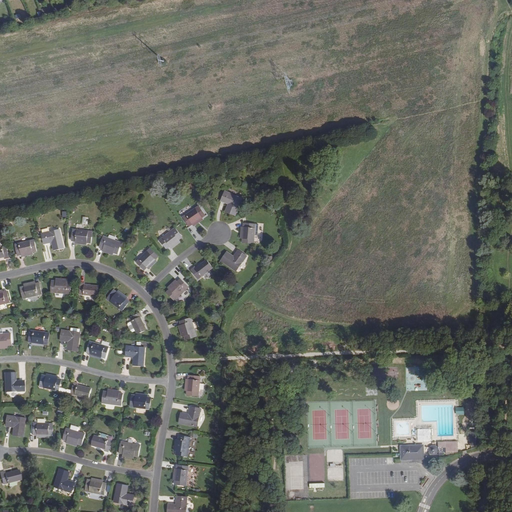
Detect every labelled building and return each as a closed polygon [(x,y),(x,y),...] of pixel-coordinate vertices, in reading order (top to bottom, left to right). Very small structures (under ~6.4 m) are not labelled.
[(221,201),(228,204),(225,212),(236,216),(242,198),(225,191),(221,201)] [(183,217),(189,227),(192,225),(202,218),(206,216),(199,206),(183,217)] [(194,227),(204,220),(202,218),(192,225),(194,227)] [(256,224),(244,223),(243,227),(242,239),(242,243),(254,244),(256,224)] [(167,250),(170,247),(179,240),(183,237),(175,228),(160,240),(167,250)] [(73,229),(72,241),(75,241),(87,242),(91,243),(93,231),(73,229)] [(60,230),(42,234),(44,244),(52,242),(54,250),(64,247),(60,230)] [(122,243),(103,236),(99,248),(103,249),(114,253),(118,254),(122,243)] [(15,244),(18,256),(21,255),(33,252),(37,251),(35,240),(15,244)] [(172,249),(181,242),(179,240),(170,247),(172,249)] [(7,246),(0,247),(0,258),(4,257),(5,259),(10,258),(7,246)] [(159,256),(151,248),(136,262),(144,271),(147,268),(156,260),(159,256)] [(234,256),(227,252),(221,261),(236,271),(247,256),(238,250),(234,256)] [(149,270),(158,262),(156,260),(147,268),(149,270)] [(196,268),(195,267),(190,270),(198,280),(213,268),(207,260),(196,268)] [(189,287),(180,278),(177,282),(169,290),(166,293),(174,301),(189,287)] [(175,280),(167,288),(169,290),(177,282),(175,280)] [(71,294),(72,282),(67,282),(56,281),(52,281),(51,293),(71,294)] [(85,283),(80,282),(79,294),(98,296),(99,286),(85,285),(85,283)] [(43,294),(40,283),(36,284),(24,286),(20,288),(23,299),(43,294)] [(123,311),(130,301),(127,299),(117,292),(114,289),(107,299),(123,311)] [(119,290),(117,292),(127,299),(128,297),(119,290)] [(8,291),(3,292),(0,292),(0,304),(10,302),(8,291)] [(140,312),(129,318),(132,322),(136,331),(138,334),(146,330),(140,317),(142,317),(140,312)] [(192,318),(180,321),(181,325),(184,337),(186,340),(197,337),(192,318)] [(50,333),(30,330),(29,342),(32,342),(44,344),(48,345),(50,333)] [(80,333),(62,330),(61,341),(68,342),(67,350),(78,351),(80,333)] [(11,333),(0,334),(0,346),(8,345),(12,345),(11,333)] [(109,347),(90,342),(87,353),(91,354),(102,357),(106,358),(109,347)] [(145,348),(127,346),(126,357),(134,357),(133,366),(144,366),(145,348)] [(15,373),(5,374),(5,392),(24,392),(23,381),(16,381),(15,373)] [(62,380),(58,379),(46,376),(42,375),(40,387),(60,391),(62,380)] [(200,376),(189,375),(189,379),(188,391),(187,396),(199,397),(200,376)] [(79,383),(74,382),(71,394),(89,399),(92,389),(78,385),(79,383)] [(124,394),(119,393),(108,392),(104,391),(102,403),(122,406),(124,394)] [(150,409),(152,398),(148,397),(136,396),(132,395),(130,406),(150,409)] [(189,415),(181,413),(179,424),(198,427),(201,409),(191,407),(189,415)] [(26,418),(8,416),(6,426),(14,427),(13,435),(24,437),(26,418)] [(38,423),(34,423),(33,435),(37,435),(49,436),(53,436),(54,424),(45,424),(38,423)] [(66,428),(63,440),(67,441),(78,444),(82,445),(86,434),(78,432),(70,430),(66,428)] [(430,429),(417,429),(417,441),(430,440),(430,429)] [(112,441),(94,435),(91,445),(105,449),(105,451),(109,452),(112,441)] [(191,437),(179,435),(178,439),(176,451),(176,456),(188,457),(188,456),(191,440),(191,437)] [(141,445),(121,441),(119,453),(123,454),(135,456),(139,457),(141,445)] [(402,459),(423,459),(423,446),(401,447),(402,459)] [(436,447),(435,446),(433,446),(431,447),(430,447),(430,448),(430,449),(429,449),(429,450),(430,451),(430,452),(430,453),(431,453),(431,454),(432,454),(433,455),(435,455),(436,454),(437,454),(438,453),(438,452),(438,451),(439,450),(438,449),(437,448),(436,447)] [(454,447),(442,451),(444,457),(456,453),(454,447)] [(177,465),(177,469),(175,481),(175,484),(187,486),(189,467),(177,465)] [(70,472),(60,469),(54,486),(65,490),(72,493),(75,483),(68,480),(70,472)] [(5,472),(0,473),(3,484),(21,480),(19,470),(5,473),(5,472)] [(104,495),(107,483),(103,483),(91,480),(88,479),(85,491),(104,495)] [(128,486),(118,484),(114,502),(125,504),(125,505),(133,506),(135,495),(127,494),(128,486)] [(169,504),(168,511),(186,511),(187,505),(188,497),(177,496),(176,504),(169,504)]
